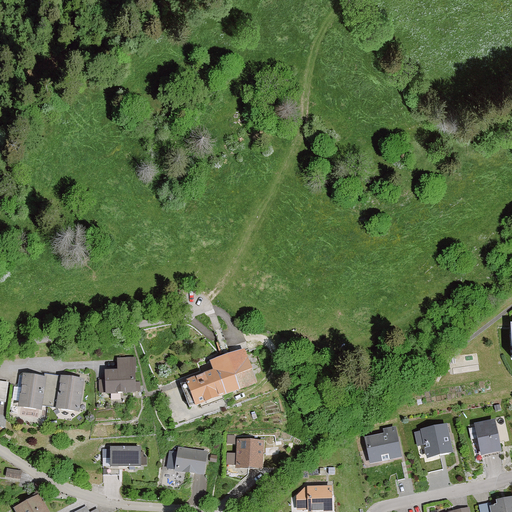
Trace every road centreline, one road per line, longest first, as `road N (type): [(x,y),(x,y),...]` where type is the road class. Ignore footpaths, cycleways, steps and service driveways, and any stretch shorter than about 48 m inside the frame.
road 1 (track): [(333,8),(313,47),(303,121),(234,264),(201,303)]
road 2 (residential): [(184,511),(62,488),(0,449)]
road 3 (residential): [(511,480),(376,511)]
